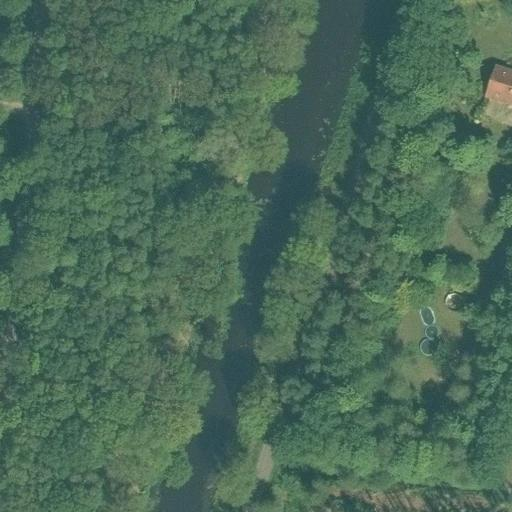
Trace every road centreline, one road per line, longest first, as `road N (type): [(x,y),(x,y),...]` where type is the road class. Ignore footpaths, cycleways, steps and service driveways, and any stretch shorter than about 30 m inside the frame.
road 1 (unclassified): [(248,511),(414,0)]
road 2 (unclassified): [(0,481),(43,0)]
